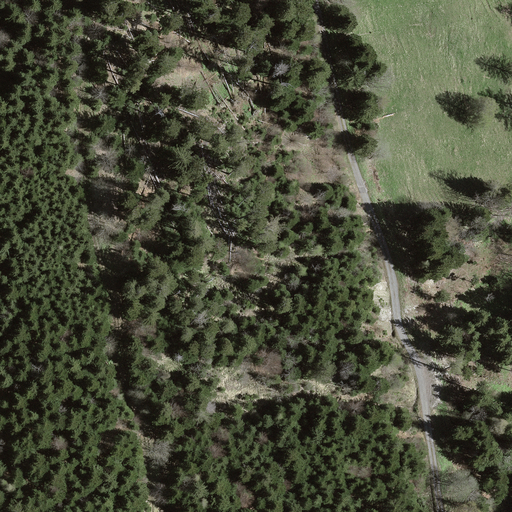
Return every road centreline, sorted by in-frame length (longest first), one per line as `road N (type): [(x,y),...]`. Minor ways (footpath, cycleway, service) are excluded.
road 1 (unclassified): [(442,511),(416,367),(311,0)]
road 2 (track): [(80,0),(82,142),(115,299),(115,356),(147,438),(151,511)]
